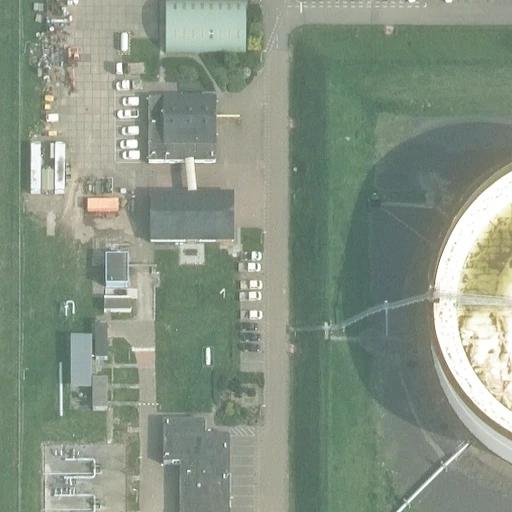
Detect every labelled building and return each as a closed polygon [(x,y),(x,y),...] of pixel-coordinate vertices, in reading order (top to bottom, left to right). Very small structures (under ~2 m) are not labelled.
[(247,2),(166,2),(166,56),(247,55),(247,2)] [(216,98),(149,98),(150,164),(215,164),(215,148),(216,98)] [(40,172),(40,146),(30,146),(30,194),(63,195),(64,161),(69,161),(69,146),(50,146),(50,160),(54,160),(54,172),(40,172)] [(159,175),(158,182),(183,184),(183,177),(159,175)] [(511,186),(480,206),(447,249),(429,300),(430,355),(449,405),(484,447),(511,464),(511,186)] [(234,194),(150,194),(150,243),(234,243),(234,194)] [(127,288),(127,259),(105,259),(106,288),(127,288)] [(131,312),(131,301),(104,301),(104,312),(131,312)] [(107,412),(108,380),(92,380),(92,412),(107,412)] [(180,464),(180,511),(229,511),(230,436),(205,436),(205,422),(164,422),(164,464),(180,464)]
